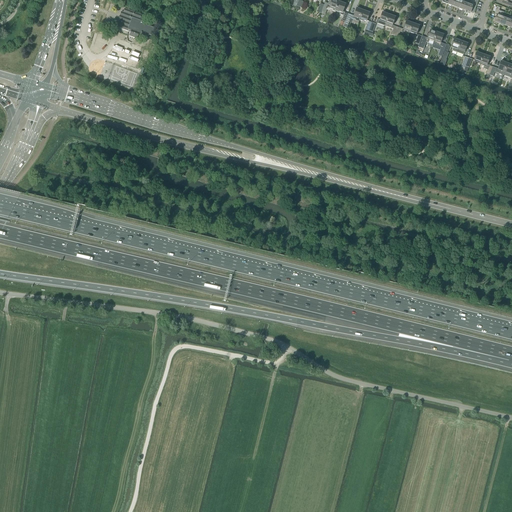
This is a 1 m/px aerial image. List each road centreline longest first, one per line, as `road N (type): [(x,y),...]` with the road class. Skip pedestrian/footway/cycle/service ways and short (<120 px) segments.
road 1 (motorway): [(511,333),(0,207)]
road 2 (motorway): [(0,231),(510,354)]
road 3 (motorway): [(0,274),(510,354)]
road 4 (unclassified): [(0,292),(201,321),(287,348)]
road 5 (unclassified): [(130,511),(174,350),(267,363),(287,348)]
road 6 (primary): [(319,175),(66,94)]
road 7 (primary): [(64,111),(319,175)]
road 8 (unclassified): [(511,418),(344,380),(287,348)]
road 9 (primary): [(511,224),(319,175)]
